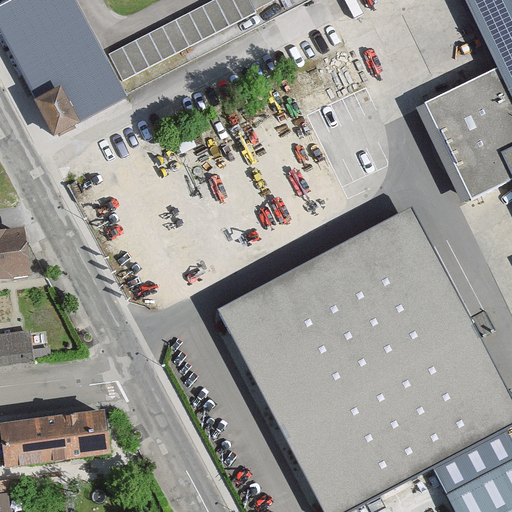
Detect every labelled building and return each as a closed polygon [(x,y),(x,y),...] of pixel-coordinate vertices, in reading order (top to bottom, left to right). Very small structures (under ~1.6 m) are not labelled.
[(222,0),(111,54),(125,82),(261,17),(253,0),(222,0)] [(511,0),(465,0),(499,68),(428,103),(478,206),(511,189),(511,0)] [(58,55),(22,75),(59,143),(96,123),(58,55)] [(386,231),(218,316),(317,511),(376,511),(442,479),(458,511),(511,511),(511,426),(459,321),(438,332),(386,231)] [(30,236),(0,239),(0,290),(36,285),(30,236)] [(34,334),(0,338),(0,371),(38,367),(34,334)] [(110,420),(0,434),(0,465),(10,464),(12,478),(116,464),(110,420)]
